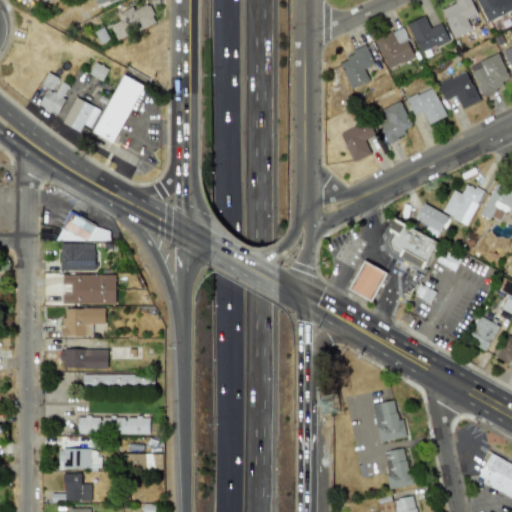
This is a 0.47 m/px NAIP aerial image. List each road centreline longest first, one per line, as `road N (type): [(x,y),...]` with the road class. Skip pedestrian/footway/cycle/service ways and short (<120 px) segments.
road 1 (motorway): [(257,511),(260,0)]
road 2 (motorway): [(225,0),(228,511)]
road 3 (residential): [(24,511),(27,174),(36,160)]
road 4 (motorway): [(185,274),(188,511)]
road 5 (secondary): [(185,232),(185,0)]
road 6 (residential): [(302,0),(302,192)]
road 7 (secondary): [(135,197),(0,108)]
road 8 (tertiary): [(511,122),(368,193)]
road 9 (secondary): [(0,134),(132,214)]
road 10 (secondary): [(377,339),(511,414)]
road 11 (motorway): [(132,214),(164,260),(185,350)]
road 12 (residential): [(456,511),(438,416),(450,380)]
road 13 (motorway): [(306,511),(308,386)]
